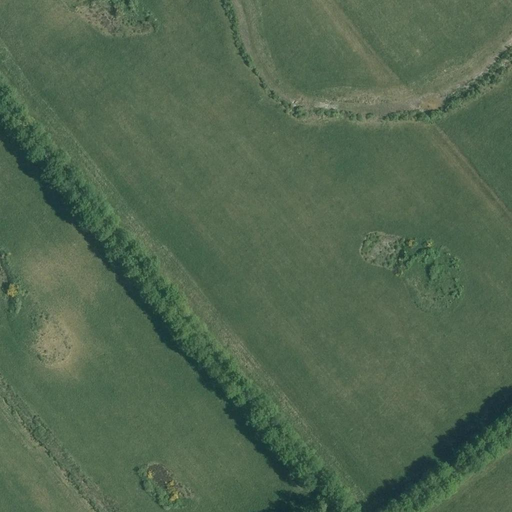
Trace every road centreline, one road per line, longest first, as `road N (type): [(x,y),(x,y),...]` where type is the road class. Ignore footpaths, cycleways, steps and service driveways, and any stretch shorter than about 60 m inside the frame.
road 1 (track): [(345,511),(0,101)]
road 2 (track): [(402,511),(511,424)]
